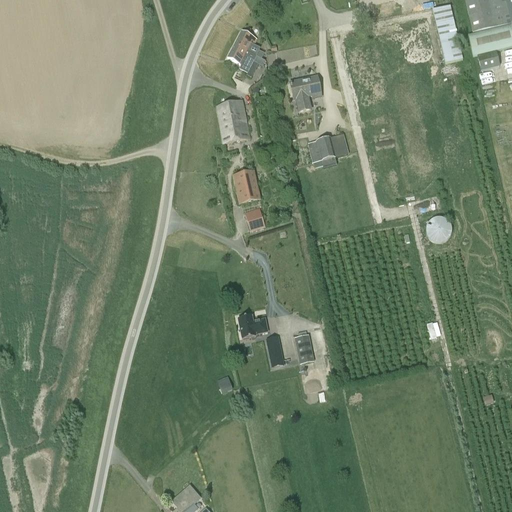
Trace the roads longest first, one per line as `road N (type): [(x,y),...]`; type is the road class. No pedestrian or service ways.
road 1 (tertiary): [(97,511),(184,78),(225,0)]
road 2 (track): [(0,146),(91,166),(174,146)]
